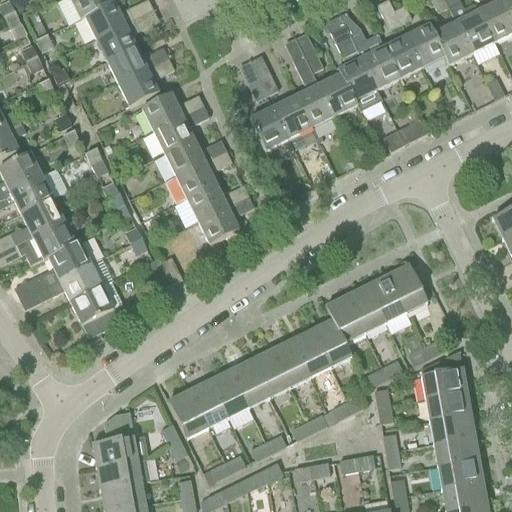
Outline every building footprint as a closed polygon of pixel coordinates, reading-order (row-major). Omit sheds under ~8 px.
[(70,0),(68,1),(79,24),(109,9),(108,7),(104,0),(70,0)] [(455,0),(437,0),(430,4),(436,17),(447,12),(455,28),(471,59),(477,69),(498,59),(493,48),(478,16),(475,11),(472,10),(462,14),(461,12),(459,13),(456,7),(458,6),(455,0)] [(511,0),(509,0),(500,5),(511,29),(511,0)] [(399,29),(392,16),(387,5),(376,10),(388,35),(399,29)] [(511,29),(500,5),(478,16),(493,48),(511,38),(511,29)] [(8,6),(0,9),(0,15),(3,22),(14,17),(8,6)] [(84,22),(95,44),(132,25),(126,14),(118,18),(111,6),(108,7),(109,9),(79,24),(84,22)] [(403,11),(392,16),(399,29),(410,24),(403,11)] [(14,17),(3,22),(8,33),(16,29),(18,28),(19,28),(14,17)] [(345,18),(339,21),(341,25),(376,95),(398,84),(383,52),(376,39),(365,45),(359,34),(347,21),(345,18)] [(342,72),(337,75),(339,79),(353,107),(354,106),(356,110),(359,117),(381,106),(376,95),(339,21),(324,28),(342,64),(342,72)] [(95,44),(106,67),(135,52),(129,40),(137,36),(132,25),(95,44)] [(455,28),(432,39),(443,62),(447,71),(471,59),(455,28)] [(428,30),(405,41),(421,73),(443,62),(432,39),(428,30)] [(46,40),(35,45),(41,57),(52,52),(46,40)] [(405,41),(383,52),(398,84),(421,73),(405,41)] [(21,55),(20,56),(26,67),(28,66),(36,62),(31,50),(21,55)] [(106,67),(117,89),(167,64),(162,53),(140,63),(135,52),(106,67)] [(308,94),(294,101),(310,133),(333,122),(317,90),(311,78),(304,65),(301,59),(290,65),(303,90),(305,89),(308,94)] [(311,78),(322,73),(315,60),(304,65),(311,78)] [(26,67),(31,78),(42,73),(36,62),(28,66),(26,67)] [(167,64),(117,89),(128,112),(157,98),(151,85),(172,75),(167,64)] [(63,73),(51,78),(57,90),(68,85),(63,73)] [(337,80),(317,90),(333,122),(356,110),(354,106),(353,107),(339,79),(337,75),(335,76),(337,80)] [(270,82),(259,87),(266,101),(277,95),(270,82)] [(495,83),(486,88),(494,104),(503,99),(495,83)] [(39,89),(37,90),(43,101),(53,96),(48,85),(41,88),(39,89)] [(266,101),(259,87),(248,93),(255,106),(266,101)] [(141,113),(152,137),(203,111),(197,101),(176,111),(170,99),(141,113)] [(294,101),(272,112),(287,144),(310,133),(294,101)] [(152,137),(163,159),(193,145),(187,133),(208,122),(203,111),(152,137)] [(287,144),(272,112),(248,124),(264,156),(287,144)] [(0,136),(18,127),(13,116),(0,122),(0,136)] [(71,129),(65,117),(53,123),(59,135),(71,129)] [(419,125),(401,133),(402,135),(408,148),(416,144),(425,139),(426,139),(419,125)] [(18,127),(0,136),(0,165),(17,157),(11,145),(24,138),(18,127)] [(63,140),(62,140),(68,152),(69,151),(79,147),(73,135),(63,140)] [(396,136),(382,143),(390,158),(404,150),(396,136)] [(163,159),(175,182),(225,157),(220,146),(198,156),(193,145),(163,159)] [(87,158),(85,159),(96,181),(98,180),(107,175),(96,154),(92,156),(89,157),(87,158)] [(115,156),(107,160),(111,167),(119,164),(115,156)] [(176,210),(186,205),(215,190),(209,178),(231,168),(225,157),(175,182),(165,187),(176,210)] [(0,201),(40,181),(29,158),(14,165),(0,171),(0,180),(3,186),(0,187),(0,201)] [(0,215),(14,209),(19,220),(52,204),(40,181),(0,201),(0,215)] [(113,187),(102,192),(107,203),(118,197),(113,187)] [(186,205),(197,227),(248,202),(242,191),(221,201),(215,190),(186,205)] [(313,217),(328,211),(319,190),(304,196),(313,217)] [(118,197),(107,203),(112,214),(123,208),(118,197)] [(248,202),(197,227),(209,250),(238,236),(232,223),(253,213),(248,202)] [(0,257),(5,255),(63,226),(52,204),(19,220),(26,232),(21,235),(16,233),(15,237),(13,237),(0,243),(0,257)] [(500,243),(500,244),(511,238),(511,211),(491,222),(491,223),(490,224),(491,225),(492,225),(501,243),(500,243)] [(68,237),(71,235),(78,229),(74,221),(63,226),(5,255),(8,261),(24,257),(30,269),(28,269),(29,271),(42,264),(43,266),(48,263),(47,262),(74,249),(73,248),(74,248),(68,237)] [(124,237),(130,249),(141,244),(135,231),(124,237)] [(510,264),(511,265),(511,264),(511,238),(500,244),(500,245),(502,244),(511,264),(510,264)] [(141,244),(130,249),(136,261),(147,255),(141,244)] [(13,294),(18,305),(90,269),(78,246),(74,248),(73,248),(74,249),(47,262),(48,263),(53,274),(13,294)] [(170,263),(159,268),(170,290),(181,284),(170,263)] [(170,290),(159,268),(157,264),(147,269),(160,295),(170,290)] [(90,269),(18,305),(24,315),(63,295),(70,308),(101,292),(90,269)] [(387,280),(386,280),(406,319),(406,317),(424,308),(425,309),(426,309),(425,307),(426,307),(408,270),(407,271),(407,270),(406,270),(406,271),(388,281),(387,280)] [(366,290),(385,328),(404,318),(405,319),(406,319),(386,280),(386,281),(367,291),(366,290)] [(101,292),(70,308),(88,344),(124,326),(117,312),(122,310),(111,287),(101,292)] [(346,300),(345,300),(365,340),(365,339),(364,338),(383,328),(384,330),(385,329),(385,328),(366,290),(365,290),(366,292),(347,301),(346,300)] [(325,312),(331,326),(332,325),(343,348),(363,338),(364,340),(365,340),(345,300),(345,301),(345,302),(327,311),(326,310),(325,310),(325,312)] [(331,326),(311,336),(329,372),(348,362),(349,364),(350,363),(343,348),(332,325),(331,326)] [(294,344),(291,346),(309,382),(311,381),(328,373),(329,374),(330,374),(329,372),(311,336),(310,334),(309,335),(310,336),(294,344)] [(274,355),(271,356),(289,394),(290,394),(289,392),(308,383),(309,384),(310,384),(309,382),(291,346),(290,344),(289,345),(290,346),(274,355)] [(437,345),(422,352),(428,364),(443,357),(437,345)] [(428,364),(422,352),(407,360),(413,372),(428,364)] [(250,365),(249,365),(269,404),(269,403),(288,393),(288,394),(289,394),(270,355),(268,355),(269,357),(250,366),(250,365)] [(419,376),(418,376),(418,377),(421,376),(422,381),(420,381),(421,382),(419,383),(419,384),(421,383),(425,404),(423,404),(466,397),(466,396),(465,396),(461,376),(462,375),(462,374),(461,374),(461,373),(460,373),(457,358),(459,357),(459,356),(458,357),(458,356),(419,375),(419,376)] [(229,375),(228,375),(248,415),(249,414),(248,413),(267,403),(268,405),(269,404),(249,365),(248,366),(249,367),(230,376),(229,375)] [(396,366),(381,373),(387,384),(402,377),(396,366)] [(387,384),(381,373),(366,380),(372,392),(387,384)] [(209,385),(208,386),(208,387),(227,424),(227,425),(229,424),(228,423),(247,414),(247,415),(248,415),(228,375),(228,376),(228,377),(210,386),(209,385)] [(188,395),(187,396),(206,434),(207,435),(208,434),(207,433),(211,431),(215,438),(230,431),(227,425),(227,424),(208,387),(189,396),(188,395)] [(375,395),(373,396),(376,413),(378,413),(389,411),(386,393),(382,394),(377,395),(375,395)] [(167,407),(176,425),(185,444),(186,444),(186,445),(188,444),(187,443),(204,435),(206,434),(187,396),(186,396),(187,397),(169,406),(168,405),(167,406),(167,407)] [(465,397),(467,397),(466,397),(423,404),(423,405),(425,405),(428,426),(427,426),(428,427),(470,419),(470,418),(469,419),(465,397)] [(361,399),(346,407),(351,418),(366,410),(361,399)] [(331,414),(336,425),(338,424),(339,424),(351,418),(346,407),(332,414),(331,414)] [(378,413),(376,413),(379,429),(381,428),(392,427),(389,411),(378,413)] [(106,446),(90,449),(90,451),(92,451),(95,472),(137,464),(133,443),(133,442),(129,417),(114,420),(103,429),(106,446)] [(470,419),(428,427),(428,428),(429,427),(433,448),(431,449),(432,449),(475,442),(475,441),(473,441),(470,420),(471,420),(470,419)] [(320,420),(306,427),(311,438),(326,431),(320,420)] [(306,427),(291,434),(296,445),(298,444),(311,438),(306,427)] [(160,435),(168,450),(179,445),(171,430),(160,435)] [(381,441),(384,457),(397,455),(394,439),(381,441)] [(279,440),(264,447),(270,458),(284,451),(279,440)] [(475,442),(432,449),(432,450),(433,450),(437,470),(436,471),(479,464),(479,463),(478,464),(474,443),(475,442)] [(179,445),(168,450),(175,465),(179,463),(183,461),(186,460),(179,445)] [(264,447),(250,454),(255,465),(270,458),(264,447)] [(397,455),(384,457),(387,473),(389,473),(390,473),(399,471),(400,471),(397,455)] [(239,460),(223,468),(229,479),(244,471),(239,460)] [(371,460),(355,463),(356,465),(356,468),(357,475),(373,472),(371,460)] [(179,463),(175,465),(180,476),(188,472),(183,461),(179,463)] [(95,472),(94,472),(94,474),(96,473),(99,495),(141,487),(149,486),(144,463),(137,464),(95,472)] [(355,463),(339,466),(339,468),(341,478),(342,478),(357,475),(356,468),(356,465),(355,463)] [(479,464),(436,471),(436,472),(437,472),(441,493),(440,493),(440,494),(483,486),(482,486),(478,465),(479,465),(479,464)] [(223,468),(209,475),(214,486),(229,479),(223,468)] [(275,468),(261,476),(262,477),(267,487),(281,480),(276,470),(275,468)] [(326,468),(311,471),(311,473),(311,475),(313,483),(329,480),(327,470),(326,468)] [(311,471),(294,474),(294,476),(296,486),(297,486),(313,483),(311,475),(311,473),(311,471)] [(261,476),(246,483),(251,494),(267,487),(262,477),(261,476)] [(177,487),(180,504),(193,501),(190,484),(177,487)] [(402,484),(390,486),(393,503),(395,502),(396,502),(405,500),(402,484)] [(483,486),(440,494),(440,495),(441,495),(444,511),(471,511),(487,509),(486,509),(482,488),(483,487),(483,486)] [(100,496),(102,511),(132,511),(145,510),(145,509),(143,509),(139,488),(141,488),(141,487),(99,495),(98,495),(98,496),(100,496)] [(235,489),(221,496),(222,499),(226,507),(240,500),(235,489)] [(206,503),(205,504),(209,511),(216,511),(226,507),(222,499),(221,496),(206,503)] [(395,502),(393,503),(394,511),(406,511),(405,500),(396,502),(395,502)] [(194,511),(193,501),(180,504),(181,511),(194,511)]
